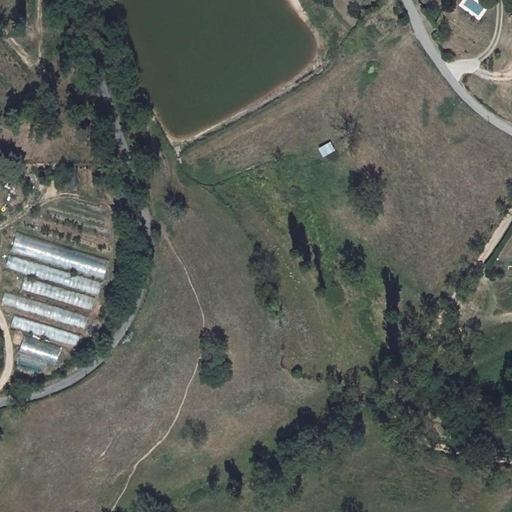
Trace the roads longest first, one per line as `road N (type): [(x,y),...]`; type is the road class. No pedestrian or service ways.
road 1 (unclassified): [(74,0),(146,222),(146,259),(126,323),(83,376),(0,405)]
road 2 (track): [(452,304),(401,379),(394,414),(424,443),(511,459)]
road 3 (unclassified): [(408,0),(447,73),(478,111),(511,130)]
